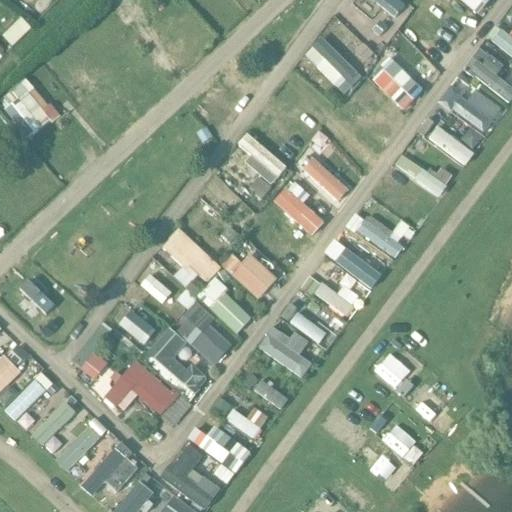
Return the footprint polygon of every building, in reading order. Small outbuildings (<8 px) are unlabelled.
[(121,18),(138,0),(103,0),(103,1),(121,18)] [(362,12),(388,37),(413,10),(402,0),(383,0),(386,2),(378,9),(371,2),(362,12)] [(462,0),(476,12),(486,0),(462,0)] [(174,73),(202,59),(184,24),(189,21),(182,8),(149,25),(174,73)] [(2,37),(13,48),(32,29),(21,18),(2,37)] [(511,39),(502,32),(494,42),(511,56),(511,39)] [(42,59),(69,103),(103,82),(76,38),(42,59)] [(349,85),(359,76),(322,39),(313,48),(328,63),(320,71),(333,84),(341,77),(349,85)] [(374,56),(364,45),(355,54),(366,65),(374,56)] [(404,110),(422,93),(393,64),(400,57),(392,49),(377,64),(378,65),(369,74),(404,110)] [(511,89),(476,61),(465,75),(473,81),(511,111),(511,110),(511,89)] [(465,75),(462,73),(457,80),(468,88),(473,81),(465,75)] [(11,93),(0,102),(29,137),(49,121),(42,111),(47,107),(25,80),(10,93),(11,93)] [(467,104),(460,99),(462,96),(452,89),(440,104),(451,112),(452,111),(484,134),(501,111),(475,93),(467,104)] [(343,106),(355,117),(367,104),(355,93),(343,106)] [(373,99),(354,119),(380,142),(399,121),(373,99)] [(315,123),(319,139),(336,136),(332,119),(315,123)] [(284,168),(247,135),(239,144),(253,156),(247,162),(271,183),(272,182),(273,183),(284,169),(284,168)] [(345,136),(331,152),(358,174),(372,158),(345,136)] [(403,157),(396,166),(440,197),(447,187),(403,157)] [(271,189),(258,179),(250,191),(263,200),(271,189)] [(429,209),(385,181),(373,200),(416,228),(429,209)] [(293,183),(273,203),(311,239),(324,225),(301,203),(307,196),(293,183)] [(264,232),(254,243),(281,268),(292,256),(279,244),(285,238),(276,230),(287,218),(270,203),(252,221),(264,232)] [(353,237),(394,267),(406,251),(365,221),(353,237)] [(220,271),(178,231),(169,240),(170,241),(163,249),(187,271),(191,267),(208,283),(220,271)] [(334,264),(371,292),(381,280),(343,251),(335,245),(325,257),(334,264)] [(234,275),(242,266),(232,256),(221,268),(231,277),(234,275)] [(258,298),(274,281),(249,258),(242,266),(234,275),(258,298)] [(206,289),(196,298),(237,337),(251,322),(225,298),(228,295),(219,287),(215,279),(206,289)] [(206,289),(196,280),(186,291),(195,300),(196,298),(206,289)] [(155,281),(146,293),(166,308),(175,297),(155,281)] [(312,300),(347,326),(357,311),(323,286),(312,300)] [(320,349),(336,330),(297,299),(282,318),(320,349)] [(209,342),(202,335),(213,323),(196,308),(184,320),(187,323),(178,333),(213,365),(227,351),(213,338),(209,342)] [(0,325),(0,346),(11,336),(0,325)] [(290,342),(271,329),(265,337),(268,338),(260,350),(302,380),(311,367),(299,358),(308,344),(294,335),(290,342)] [(143,363),(187,401),(204,381),(190,370),(183,379),(163,363),(179,344),(168,334),(143,363)] [(31,358),(19,347),(8,359),(19,370),(31,358)] [(92,379),(104,364),(93,355),(80,370),(92,379)] [(4,359),(0,362),(0,393),(19,375),(4,359)] [(118,409),(137,387),(167,413),(179,399),(174,394),(172,396),(136,365),(106,399),(118,409)] [(65,390),(47,372),(8,411),(21,425),(30,416),(62,448),(71,440),(43,412),(65,390)] [(261,385),(254,394),(251,398),(281,420),(289,409),(291,406),(288,404),(261,385)] [(63,395),(50,410),(63,422),(76,406),(63,395)] [(230,408),(219,400),(212,409),(223,417),(230,408)] [(234,412),(228,421),(252,439),(266,419),(255,412),(248,421),(234,412)] [(200,426),(189,440),(228,469),(238,455),(200,426)] [(395,427),(382,444),(403,460),(416,443),(395,427)] [(88,435),(63,460),(57,465),(69,477),(93,452),(99,446),(97,443),(88,435)] [(138,461),(120,443),(81,488),(91,497),(104,482),(116,493),(136,470),(133,467),(138,461)] [(185,447),(161,481),(203,511),(218,492),(203,480),(197,488),(185,479),(201,458),(185,447)] [(380,481),(390,468),(365,448),(355,462),(380,481)] [(139,485),(116,511),(135,511),(137,509),(140,511),(148,511),(158,501),(139,485)] [(190,511),(174,500),(164,511),(190,511)]
